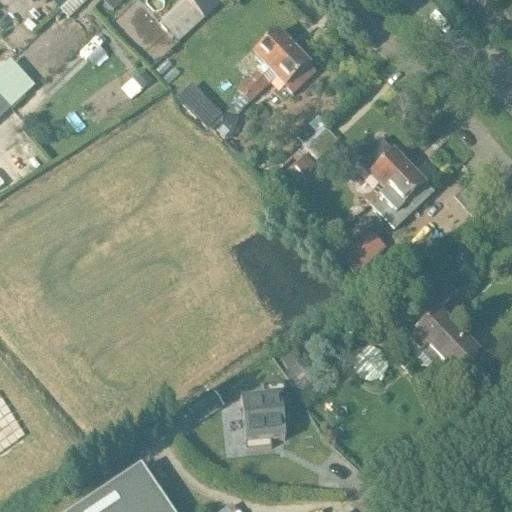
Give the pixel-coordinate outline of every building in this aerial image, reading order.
[(112,14),(126,0),(107,0),(103,4),(112,14)] [(177,45),(206,19),(188,0),(160,26),(177,45)] [(209,0),(187,0),(188,0),(206,19),(210,15),(217,9),(209,0)] [(0,41),(13,54),(30,37),(16,23),(0,38),(0,41)] [(243,100),(293,53),(287,46),(287,44),(281,37),(279,38),(276,36),(251,59),(261,70),(236,94),(242,100),(243,100)] [(291,98),(315,76),(308,69),(308,65),(303,60),(300,60),(293,53),(243,100),(242,100),(220,119),(212,111),(203,111),(196,118),(211,134),(221,125),(219,127),(215,132),(224,142),(229,142),(237,120),(232,119),(234,117),(237,118),(247,108),(248,108),(276,81),(291,98)] [(131,83),(121,92),(129,102),(140,93),(131,83)] [(307,129),(295,141),(302,149),(315,137),(307,129)] [(315,163),(335,143),(324,132),(322,134),(320,132),(285,166),(298,180),(301,177),(304,180),(316,169),(306,158),(308,155),(315,163)] [(356,165),(369,178),(368,179),(378,190),(364,203),(370,209),(408,173),(402,166),(403,162),(397,157),(393,157),(380,143),(356,165)] [(408,173),(370,209),(376,216),(391,202),(401,213),(406,209),(411,215),(431,196),(422,187),(422,183),(418,179),(414,179),(408,173)] [(411,261),(425,249),(415,239),(416,239),(395,217),(386,225),(381,219),(334,263),(345,275),(355,286),(359,283),(364,289),(387,268),(392,273),(408,258),(411,261)] [(468,346),(453,331),(437,315),(457,296),(426,264),(393,296),(401,305),(400,305),(408,314),(401,321),(397,317),(390,324),(384,319),(377,326),(411,362),(428,347),(446,366),(447,365),(459,377),(477,361),(465,348),(468,346)] [(377,305),(371,310),(379,320),(385,315),(377,305)] [(286,373),(301,396),(323,383),(308,359),(286,373)] [(213,397),(188,413),(197,427),(222,410),(213,397)] [(283,443),(284,443),(281,421),(281,422),(264,424),(264,417),(248,419),(249,425),(243,426),(243,425),(242,425),(244,453),(269,451),(269,443),(283,442),(283,443)] [(167,511),(139,470),(76,511),(167,511)]
